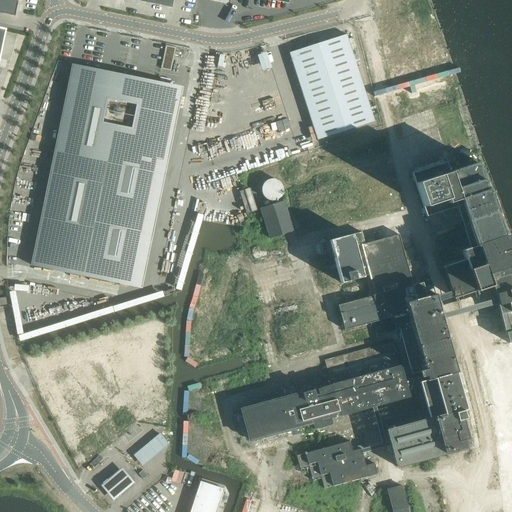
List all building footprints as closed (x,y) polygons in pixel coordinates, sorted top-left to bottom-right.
[(0,0),(0,12),(0,13),(15,16),(18,3),(17,2),(17,0),(0,0)] [(289,53),(317,140),(374,122),(346,34),(289,53)] [(171,69),(177,47),(168,45),(162,66),(171,69)] [(263,70),(272,67),(267,52),(258,54),(263,70)] [(218,62),(215,87),(227,88),(230,63),(218,62)] [(33,266),(52,270),(57,271),(67,273),(70,274),(117,283),(117,282),(141,164),(142,158),(156,161),(172,85),(164,83),(111,72),(93,68),(75,65),(73,75),(36,256),(35,256),(33,266)] [(495,294),(507,342),(511,341),(511,251),(507,236),(503,237),(488,195),(486,190),(484,191),(482,185),(481,181),(480,176),(478,172),(475,163),(474,160),(473,160),(470,150),(457,155),(460,164),(448,168),(446,162),(414,173),(412,174),(426,216),(461,204),(475,246),(461,250),(464,259),(443,267),(454,298),(459,296),(491,286),(494,294),(495,294)] [(261,191),(263,196),(267,199),(271,201),(276,200),(280,197),(282,193),(283,188),(281,184),(278,181),(273,179),(268,180),(264,182),(262,186),(261,191)] [(240,192),(246,213),(256,210),(249,189),(240,192)] [(293,231),(284,201),(260,209),(269,238),(293,231)] [(322,255),(332,252),(340,283),(369,275),(370,280),(371,280),(375,295),(337,305),(344,330),(392,317),(396,329),(397,328),(401,327),(414,373),(419,371),(421,376),(414,378),(415,383),(416,383),(415,383),(422,409),(383,420),(396,467),(472,446),(462,410),(466,408),(457,374),(455,374),(455,373),(456,372),(435,294),(430,280),(412,285),(408,269),(399,235),(397,235),(364,244),(361,232),(319,243),(322,255)] [(336,298),(338,304),(349,300),(348,295),(336,298)] [(377,323),(379,330),(385,328),(383,321),(377,323)] [(146,333),(145,373),(166,374),(168,334),(146,333)] [(240,409),(249,441),(312,423),(314,429),(332,424),(330,417),(408,396),(393,342),(325,360),(326,366),(323,367),(327,382),(330,381),(331,385),(303,393),(303,392),(240,409)] [(88,393),(78,401),(81,406),(91,397),(88,393)] [(96,403),(86,412),(89,416),(99,407),(96,403)] [(74,444),(87,461),(138,423),(124,405),(74,444)] [(145,411),(145,423),(166,424),(166,412),(145,411)] [(160,434),(155,438),(163,447),(168,443),(160,434)] [(300,470),(309,468),(312,481),(321,478),(324,488),(377,474),(374,463),(365,465),(361,449),(352,451),(349,441),(306,453),(305,452),(304,452),(304,453),(296,456),(300,470)] [(135,485),(121,468),(99,487),(112,503),(135,485)] [(139,474),(143,479),(147,475),(143,470),(139,474)] [(200,481),(195,495),(189,511),(215,511),(224,489),(200,481)] [(387,490),(393,511),(408,511),(401,486),(387,490)]
